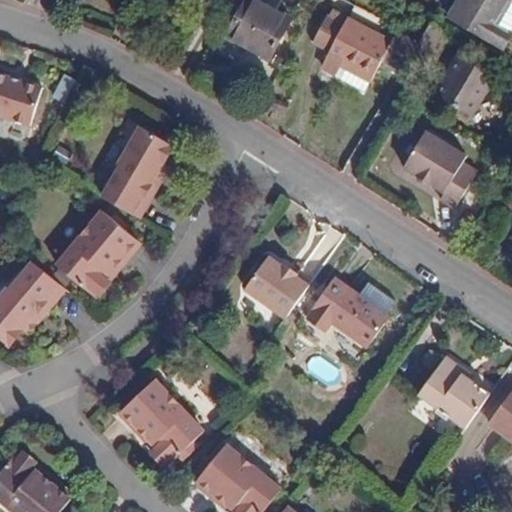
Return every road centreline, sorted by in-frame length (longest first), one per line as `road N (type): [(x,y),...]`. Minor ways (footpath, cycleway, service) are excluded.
road 1 (residential): [(259,142),(164,305),(93,367),(42,391)]
road 2 (residential): [(259,142),(511,307)]
road 3 (residential): [(0,9),(149,75),(259,142)]
road 4 (residential): [(163,511),(42,391)]
